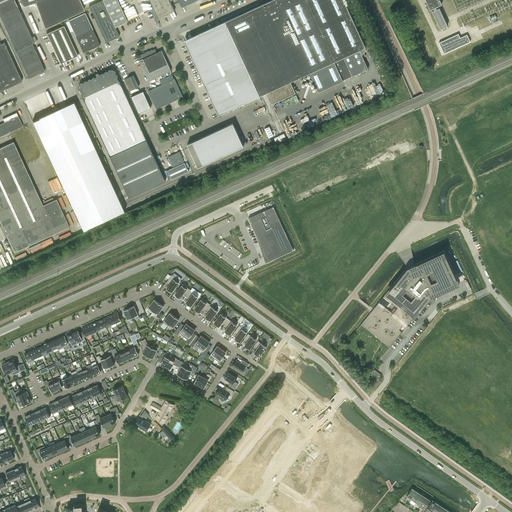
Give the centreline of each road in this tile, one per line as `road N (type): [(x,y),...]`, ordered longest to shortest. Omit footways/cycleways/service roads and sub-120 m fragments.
road 1 (tertiary): [(20,322),(177,257),(317,358),(363,407)]
road 2 (residential): [(0,356),(148,290),(236,350)]
road 3 (unclassified): [(0,105),(164,30)]
road 4 (residential): [(34,469),(113,436),(154,367)]
road 5 (residential): [(154,367),(136,362),(10,416)]
road 6 (tertiary): [(363,407),(487,499)]
road 7 (unknown): [(19,96),(75,222)]
